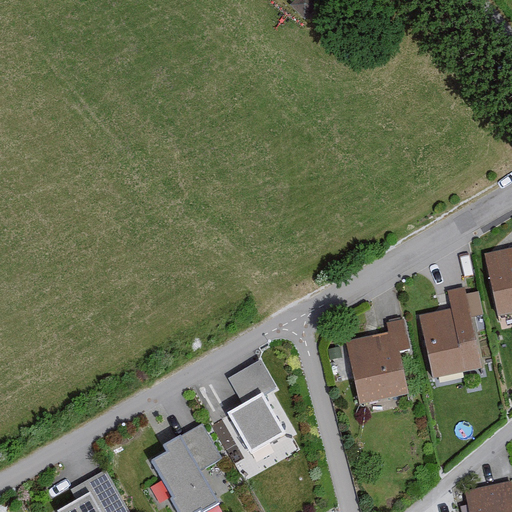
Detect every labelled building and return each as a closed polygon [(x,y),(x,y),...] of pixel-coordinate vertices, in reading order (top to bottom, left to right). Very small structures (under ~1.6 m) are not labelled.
[(511,253),(482,261),(497,324),(511,320),(511,253)] [(462,294),(445,297),(448,316),(418,321),(429,384),(476,376),(466,320),(478,318),(475,299),(463,301),(462,294)] [(405,356),(399,326),(386,329),(387,338),(344,346),(357,412),(405,403),(396,358),(405,356)] [(274,394),(259,367),(226,385),(241,412),(225,421),(246,460),(280,441),(258,402),(274,394)] [(219,464),(199,430),(159,453),(164,462),(151,470),(172,506),(168,509),(169,511),(209,511),(216,508),(198,476),(219,464)] [(120,511),(101,478),(66,497),(73,509),(67,511),(120,511)] [(511,511),(511,510),(507,488),(461,498),(464,511),(511,511)]
